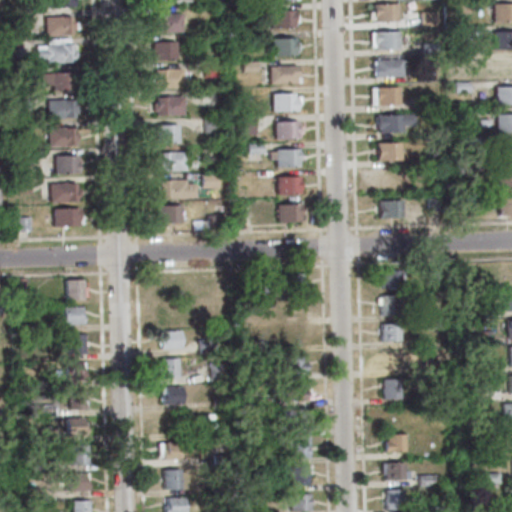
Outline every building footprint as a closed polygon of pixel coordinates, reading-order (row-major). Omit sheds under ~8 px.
[(468,0),(468,13),(454,13),(454,0),(468,0)] [(371,5),(394,4),(394,21),(371,22),(371,5)] [(511,22),(491,22),(490,6),(511,5),(511,22)] [(258,16),(242,16),(242,7),(258,7),(258,16)] [(270,28),(269,11),(293,11),(293,27),(270,28)] [(418,26),(418,12),(433,12),(433,25),(418,26)] [(151,14),(178,13),(179,31),(152,32),(152,28),(149,28),(149,21),(152,21),(151,14)] [(43,35),(43,17),(69,16),(69,22),(76,22),(76,29),(69,29),(69,34),(43,35)] [(477,26),(477,38),(464,39),(463,27),(477,26)] [(395,49),(373,50),(373,47),(369,47),(369,32),(395,32),(395,49)] [(511,49),(492,49),(492,33),(511,33),(511,49)] [(255,44),(240,44),(239,35),(255,35),(255,44)] [(294,55),(270,56),(270,39),(293,39),(294,55)] [(151,44),(173,43),(173,60),(150,61),(150,49),(151,49),(151,44)] [(434,43),(435,53),(420,54),(420,43),(434,43)] [(70,62),(44,63),(44,58),(34,58),(34,46),(45,45),(67,45),(70,45),(70,50),(73,50),(73,57),(70,57),(70,62)] [(373,59),(399,59),(400,76),(373,76),(373,59)] [(511,77),(493,78),(492,71),(487,71),(487,64),(492,64),(492,60),(511,60),(511,77)] [(202,63),(215,62),(216,75),(202,75),(202,63)] [(241,72),(240,62),(255,62),(255,72),(241,72)] [(267,67),(295,66),(295,71),(297,71),(298,82),(268,83),(267,67)] [(9,68),(23,68),(23,78),(10,78),(9,68)] [(153,70),(180,69),(181,87),(154,87),(154,83),(151,83),(151,76),(153,76),(153,70)] [(414,71),(427,71),(428,81),(414,81),(414,71)] [(39,74),(72,73),(73,89),(51,90),(51,85),(40,86),(39,74)] [(453,93),(452,83),(467,83),(468,93),(453,93)] [(511,104),(494,105),(494,88),(511,87),(511,104)] [(396,104),(369,105),(369,88),(396,88),(396,104)] [(295,111),(271,111),(270,94),(293,94),(293,96),(299,96),(299,103),(295,103),(295,111)] [(29,110),(13,110),(12,97),(28,96),(29,110)] [(154,97),(181,96),(181,114),(154,115),(154,112),(151,112),(151,104),(154,104),(154,97)] [(429,108),(413,109),(413,97),(429,97),(429,108)] [(72,117),(45,118),(45,100),(72,100),(72,106),(75,106),(75,113),(72,113),(72,117)] [(466,120),(452,120),(452,111),(465,111),(466,120)] [(375,115),(412,114),(412,125),(399,125),(400,131),(378,132),(378,129),(375,129),(375,115)] [(511,131),(495,132),(494,116),(511,115),(511,131)] [(203,118),(217,118),(218,132),(203,132),(203,118)] [(253,134),(236,134),(236,118),(253,118),(253,134)] [(477,128),(477,121),(487,120),(487,127),(477,128)] [(273,139),(273,122),(297,121),(297,123),(298,123),(298,127),(300,126),(301,133),(298,133),(298,136),(297,136),(297,138),(273,139)] [(176,125),(177,142),(154,142),(153,126),(176,125)] [(73,145),(47,146),(46,128),(72,127),(72,133),(75,133),(75,140),(73,140),(73,145)] [(261,153),(246,153),(246,144),(261,143),(261,153)] [(398,161),(375,161),(375,144),(397,143),(398,161)] [(511,160),(493,161),(493,144),(511,143),(511,160)] [(477,151),(463,152),(463,144),(477,144),(477,151)] [(275,166),(274,150),(297,149),(297,166),(275,166)] [(155,152),(183,152),(183,170),(156,171),(156,166),(154,166),(153,159),(156,159),(155,152)] [(53,173),(53,156),(75,155),(76,172),(53,173)] [(377,187),(397,187),(397,170),(377,170),(377,187)] [(511,188),(496,188),(496,171),(511,171),(511,188)] [(199,174),(216,174),(217,188),(200,188),(199,174)] [(28,192),(12,193),(11,179),(28,178),(28,192)] [(298,194),(275,195),(275,179),(298,178),(298,194)] [(194,197),(157,198),(157,194),(154,194),(154,186),(157,186),(157,180),(183,180),(183,184),(193,183),(194,197)] [(75,200),(48,201),(47,184),(74,183),(74,189),(77,189),(77,196),(75,196),(75,200)] [(426,211),(426,196),(442,196),(443,210),(426,211)] [(469,209),(454,210),(454,196),(468,196),(469,209)] [(511,215),(497,215),(496,199),(511,198),(511,215)] [(377,219),(376,201),(399,201),(400,218),(377,219)] [(275,222),(275,206),(298,205),(299,222),(275,222)] [(156,224),(156,206),(178,206),(179,223),(156,224)] [(52,226),(51,209),(77,208),(78,225),(52,226)] [(206,215),(220,215),(220,228),(206,229),(206,215)] [(12,230),(12,217),(28,216),(28,230),(12,230)] [(511,265),(501,266),(501,285),(511,285),(511,281),(511,265)] [(428,281),(428,267),(441,267),(441,280),(428,281)] [(377,270),(398,270),(398,287),(380,287),(380,280),(377,280),(377,270)] [(301,291),(261,292),(261,276),(274,276),(274,275),(300,274),(301,291)] [(158,275),(158,294),(180,294),(180,275),(158,275)] [(15,295),(26,295),(26,278),(15,278),(15,295)] [(64,299),(83,298),(82,279),(63,279),(64,299)] [(395,295),(396,314),(379,315),(378,296),(395,295)] [(303,318),(303,302),(281,302),(281,318),(303,318)] [(156,303),(156,323),(176,323),(176,303),(156,303)] [(62,323),(83,323),(83,305),(62,305),(62,323)] [(396,324),(397,340),(380,341),(379,324),(396,324)] [(304,344),(304,326),(284,326),(284,344),(304,344)] [(158,348),(158,338),(161,338),(160,331),(178,330),(178,348),(158,348)] [(62,353),(86,352),(85,332),(61,333),(62,353)] [(490,344),(477,344),(477,332),(490,332),(490,344)] [(197,340),(212,339),(213,353),(197,353),(197,340)] [(380,351),(408,350),(408,370),(380,370),(380,351)] [(284,373),(283,356),(300,355),(300,361),(304,361),(304,372),(284,373)] [(175,377),(159,378),(159,359),(174,358),(175,377)] [(61,380),(86,380),(85,361),(60,362),(61,380)] [(222,363),(223,380),(207,381),(206,364),(222,363)] [(278,380),(263,380),(263,368),(277,368),(278,380)] [(430,399),(429,377),(445,377),(446,398),(430,399)] [(397,398),(381,399),(380,379),(396,379),(397,398)] [(284,399),(283,383),(301,383),(301,389),(305,388),(305,399),(284,399)] [(159,404),(159,394),(163,394),(162,387),(179,386),(180,403),(159,404)] [(66,408),(85,408),(85,388),(65,388),(66,408)] [(267,408),(253,408),(253,398),(266,398),(267,408)] [(210,409),(210,399),(224,399),(225,409),(210,409)] [(511,420),(501,421),(500,404),(511,403),(511,420)] [(306,430),(288,430),(288,416),(279,416),(279,410),(305,409),(306,430)] [(65,441),(85,441),(84,416),(64,417),(65,441)] [(511,447),(502,448),(502,431),(511,431),(511,447)] [(382,442),(384,442),(384,435),(402,434),(402,451),(382,452),(382,442)] [(282,458),(282,451),(290,451),(290,437),(305,437),(306,457),(282,458)] [(156,443),(180,442),(181,458),(156,459),(156,443)] [(68,464),(90,464),(90,445),(68,445),(68,464)] [(484,445),(484,455),(471,455),(471,445),(484,445)] [(211,455),(226,454),(226,464),(212,465),(211,455)] [(400,462),(401,479),(382,480),(382,474),(380,474),(379,463),(400,462)] [(306,485),(290,485),(289,474),(282,474),(282,466),(309,465),(309,473),(306,473),(306,485)] [(178,469),(178,488),(162,489),(161,470),(178,469)] [(90,472),(68,472),(68,490),(90,490),(90,472)] [(483,483),(483,473),(497,473),(497,483),(483,483)] [(416,475),(432,475),(432,485),(417,485),(416,475)] [(23,499),(42,499),(42,487),(23,488),(23,499)] [(400,489),(401,508),(385,509),(384,490),(400,489)] [(288,511),(288,495),(307,494),(308,510),(288,511)] [(491,510),(475,510),(475,496),(490,496),(491,510)] [(162,511),(162,499),(183,498),(183,511),(162,511)] [(70,511),(88,511),(88,500),(70,501),(70,511)] [(423,511),(423,501),(439,501),(439,511),(423,511)]
